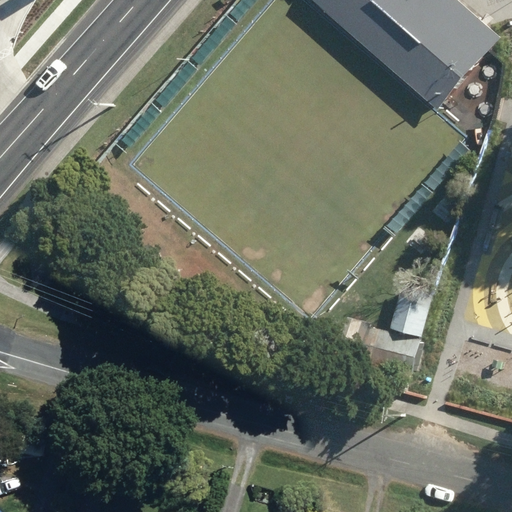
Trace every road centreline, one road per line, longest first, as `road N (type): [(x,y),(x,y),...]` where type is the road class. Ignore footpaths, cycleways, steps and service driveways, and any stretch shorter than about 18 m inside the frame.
road 1 (residential): [(0,351),(511,492)]
road 2 (secondary): [(0,159),(140,0)]
